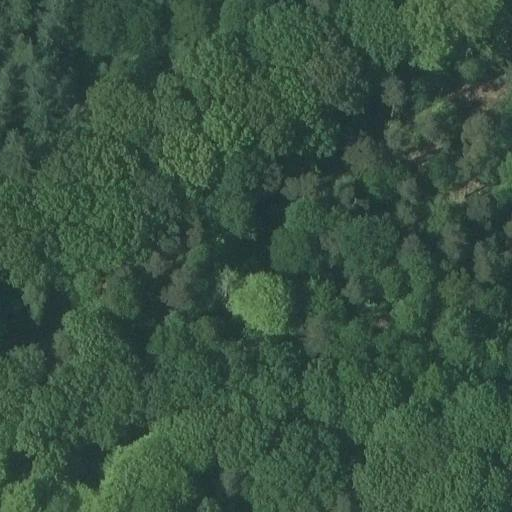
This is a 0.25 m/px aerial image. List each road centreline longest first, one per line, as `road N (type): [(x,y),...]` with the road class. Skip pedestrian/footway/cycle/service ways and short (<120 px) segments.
road 1 (track): [(0,304),(263,106),(430,0)]
road 2 (track): [(0,390),(318,455),(511,479)]
